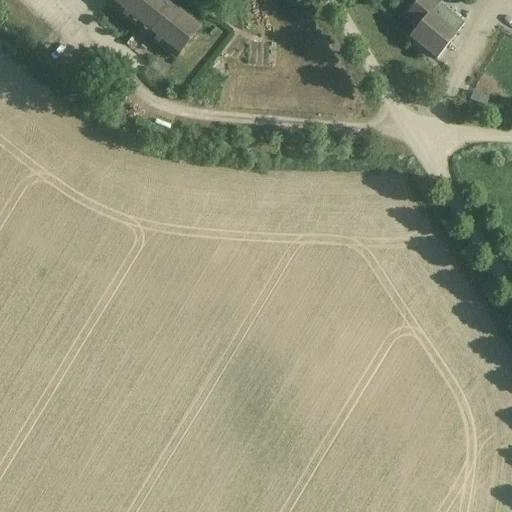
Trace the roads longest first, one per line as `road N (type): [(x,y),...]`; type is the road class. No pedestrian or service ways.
road 1 (unclassified): [(405,116),(352,121),(181,104)]
road 2 (unclassified): [(511,293),(405,116)]
road 3 (unclassified): [(405,116),(332,0)]
